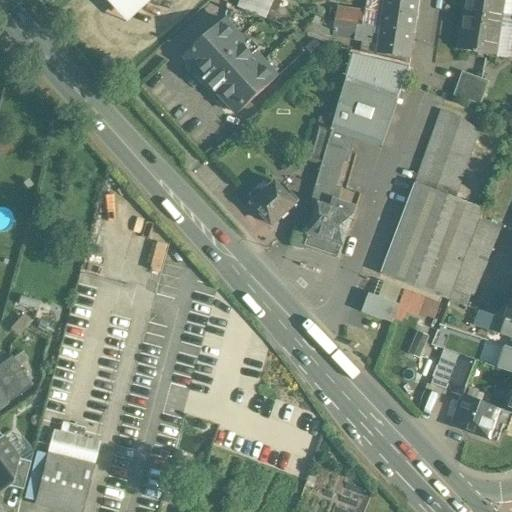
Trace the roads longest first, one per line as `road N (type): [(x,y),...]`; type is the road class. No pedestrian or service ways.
road 1 (primary): [(6,0),(313,341)]
road 2 (unclassified): [(416,86),(336,312),(313,341)]
road 3 (primary): [(313,341),(454,487)]
